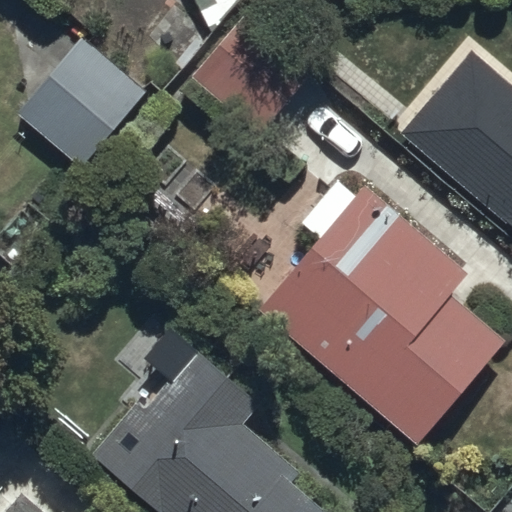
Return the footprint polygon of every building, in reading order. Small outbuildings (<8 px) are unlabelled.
[(195,0),(209,29),(242,1),(241,0),(195,0)] [(312,74),(246,17),(194,76),(261,133),(312,74)] [(142,93),(82,38),(16,112),(76,166),(142,93)] [(511,82),(471,48),(403,128),(511,220),(511,82)] [(318,234),(257,305),(417,442),(504,339),(451,293),(469,271),(363,180),(352,193),(336,179),(301,219),(318,234)] [(136,400),(91,451),(160,511),(326,511),(289,479),(297,470),(245,425),(262,406),(197,349),(145,407),(136,400)] [(48,511),(24,491),(5,511),(48,511)]
